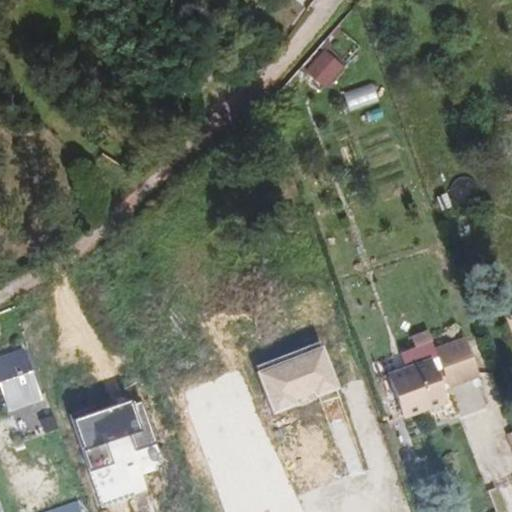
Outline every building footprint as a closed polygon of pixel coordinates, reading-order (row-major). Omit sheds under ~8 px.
[(302,72),(312,80),(329,60),(320,52),(302,72)] [(289,85),(295,90),(304,81),(299,76),(289,85)] [(438,349),(452,387),(479,377),(465,339),(438,349)] [(324,340),(252,366),(272,423),(345,397),(324,340)] [(44,397),(27,349),(0,358),(0,390),(7,410),(44,397)] [(386,372),(404,365),(399,353),(381,360),(386,372)] [(388,375),(404,418),(446,403),(431,360),(388,375)] [(158,447),(143,395),(73,415),(88,467),(158,447)] [(491,484),(504,479),(495,453),(482,457),(491,484)]
